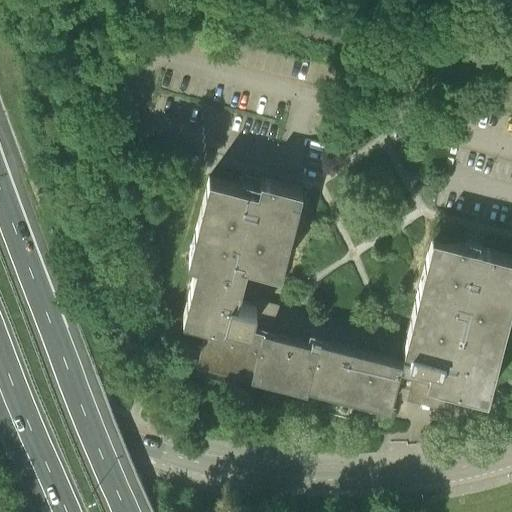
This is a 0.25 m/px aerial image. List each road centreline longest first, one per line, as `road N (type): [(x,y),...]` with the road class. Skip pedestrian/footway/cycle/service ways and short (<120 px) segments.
road 1 (unclassified): [(125,439),(271,479),(369,481),(511,453)]
road 2 (trunk): [(125,511),(0,191)]
road 3 (trunk): [(0,367),(62,511)]
road 4 (unclassified): [(125,439),(0,391)]
